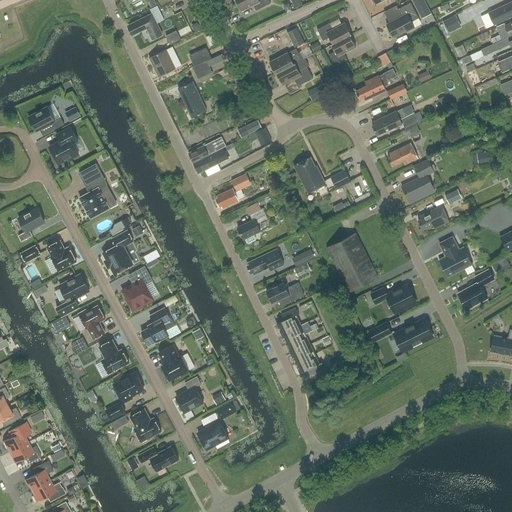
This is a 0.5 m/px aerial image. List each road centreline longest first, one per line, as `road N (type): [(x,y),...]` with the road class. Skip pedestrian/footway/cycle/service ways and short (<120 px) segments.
road 1 (residential): [(42,173),(225,508)]
road 2 (residential): [(463,384),(453,333),(349,127),(321,118),(284,131)]
road 3 (residential): [(321,457),(301,421),(299,393),(198,186)]
road 4 (residential): [(198,186),(106,0)]
road 5 (residential): [(463,384),(321,457)]
